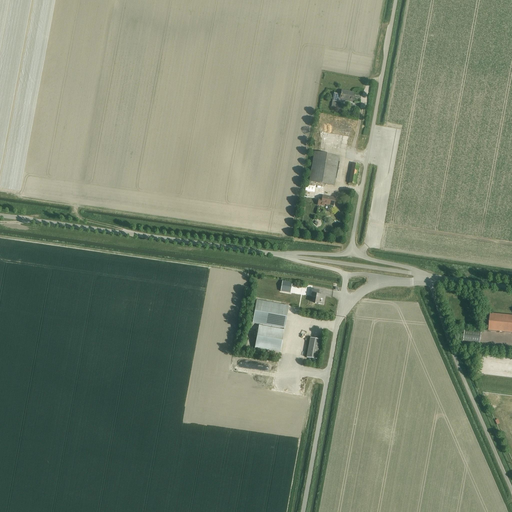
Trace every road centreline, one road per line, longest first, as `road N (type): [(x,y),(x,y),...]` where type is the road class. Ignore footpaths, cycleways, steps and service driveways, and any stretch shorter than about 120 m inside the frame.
road 1 (unclassified): [(0,215),(279,254)]
road 2 (unclassified): [(351,252),(396,0)]
road 3 (track): [(347,273),(302,511)]
road 4 (unclassified): [(511,490),(428,275)]
road 5 (unclassified): [(279,254),(428,275)]
